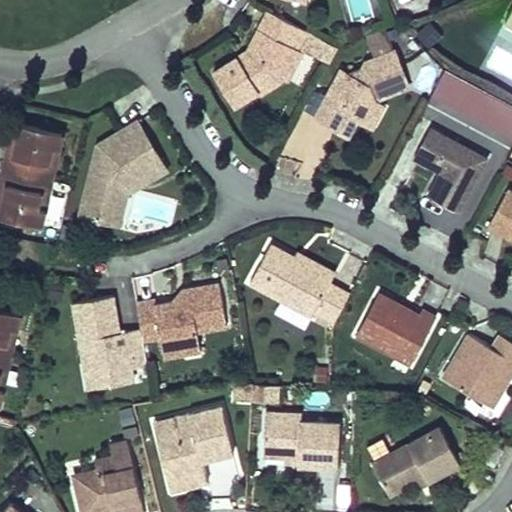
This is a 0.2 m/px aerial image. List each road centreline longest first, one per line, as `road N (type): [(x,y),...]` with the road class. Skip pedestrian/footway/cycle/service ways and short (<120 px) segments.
road 1 (residential): [(248,199),(302,201),(366,221),(511,299)]
road 2 (residential): [(128,27),(248,199)]
road 3 (residential): [(67,262),(119,263),(163,250),(248,199)]
road 4 (residential): [(0,52),(51,57),(128,27)]
